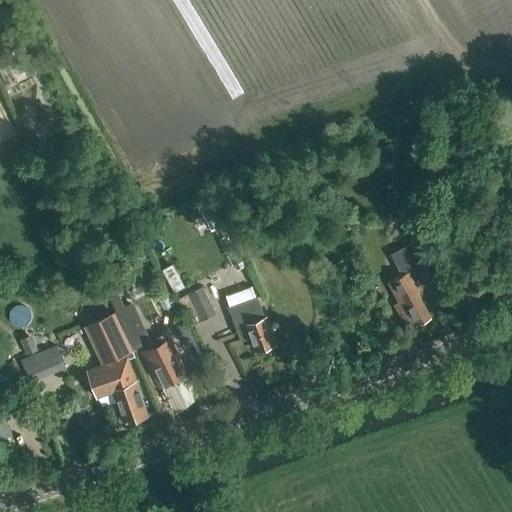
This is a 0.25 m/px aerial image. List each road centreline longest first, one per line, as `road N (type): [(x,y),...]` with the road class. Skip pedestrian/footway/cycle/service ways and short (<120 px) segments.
road 1 (tertiary): [(0,510),(511,323)]
road 2 (track): [(511,52),(485,61),(454,54),(418,0)]
